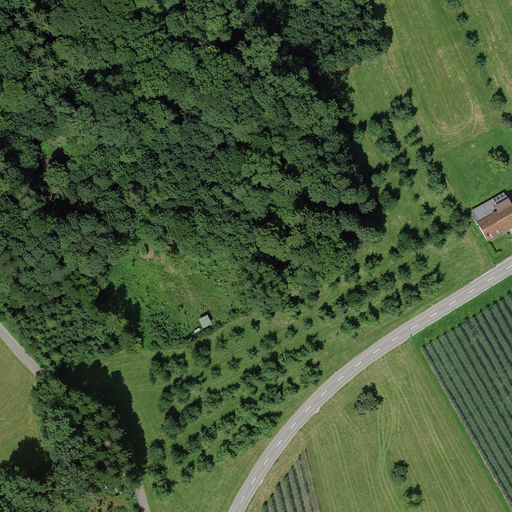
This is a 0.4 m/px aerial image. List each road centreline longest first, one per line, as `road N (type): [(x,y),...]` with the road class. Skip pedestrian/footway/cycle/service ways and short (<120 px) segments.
road 1 (tertiary): [(236,511),(265,462),(323,394),(511,266)]
road 2 (unclassified): [(146,511),(116,419),(38,372),(0,328)]
